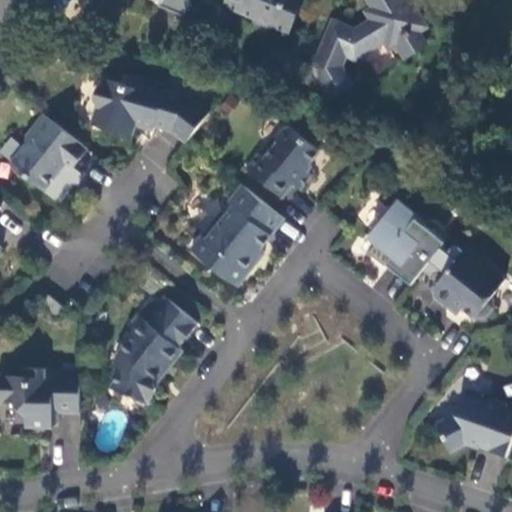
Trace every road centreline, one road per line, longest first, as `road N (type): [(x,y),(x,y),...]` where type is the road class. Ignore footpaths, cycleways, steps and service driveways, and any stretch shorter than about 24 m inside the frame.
road 1 (residential): [(365,462),(433,359),(305,254),(247,328)]
road 2 (residential): [(146,466),(365,462)]
road 3 (residential): [(109,214),(247,328)]
road 4 (residential): [(247,328),(146,466)]
road 5 (residential): [(0,485),(146,466)]
road 6 (residential): [(365,462),(497,511)]
